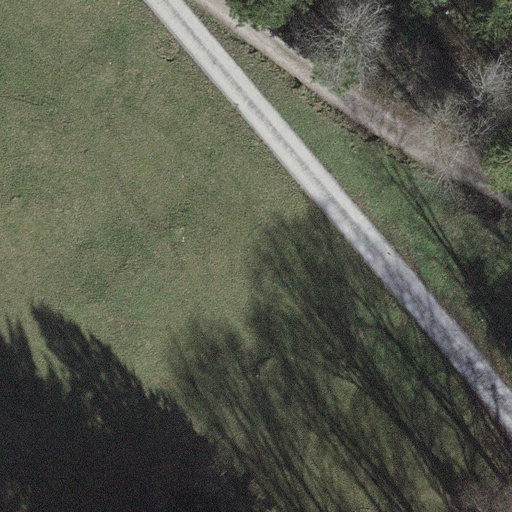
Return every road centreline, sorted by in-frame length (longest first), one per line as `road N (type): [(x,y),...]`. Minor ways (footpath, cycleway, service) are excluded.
road 1 (unclassified): [(511,405),(161,0)]
road 2 (track): [(227,0),(336,88),(511,187)]
